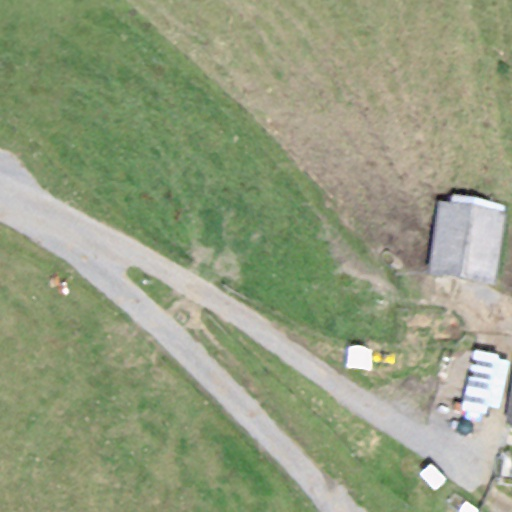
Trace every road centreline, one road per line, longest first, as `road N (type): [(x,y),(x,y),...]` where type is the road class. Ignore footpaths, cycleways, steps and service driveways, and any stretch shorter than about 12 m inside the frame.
road 1 (track): [(511,500),(176,273),(137,257),(91,254)]
road 2 (unclassified): [(0,203),(91,254),(342,511)]
